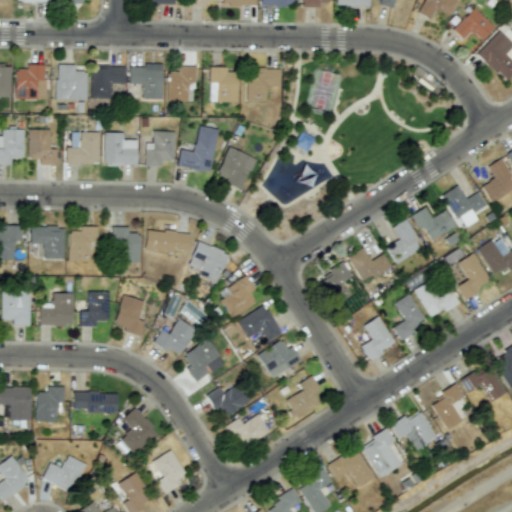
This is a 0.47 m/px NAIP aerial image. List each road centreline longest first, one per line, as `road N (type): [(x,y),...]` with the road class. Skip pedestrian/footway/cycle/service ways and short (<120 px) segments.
road 1 (residential): [(0,33),(399,46),(448,73),(489,129)]
road 2 (residential): [(0,197),(171,201),(227,219),(264,250),(366,402)]
road 3 (residential): [(196,511),(511,307)]
road 4 (residential): [(0,358),(109,362),(140,374),(172,404),(230,490)]
road 5 (residential): [(275,265),(511,114)]
